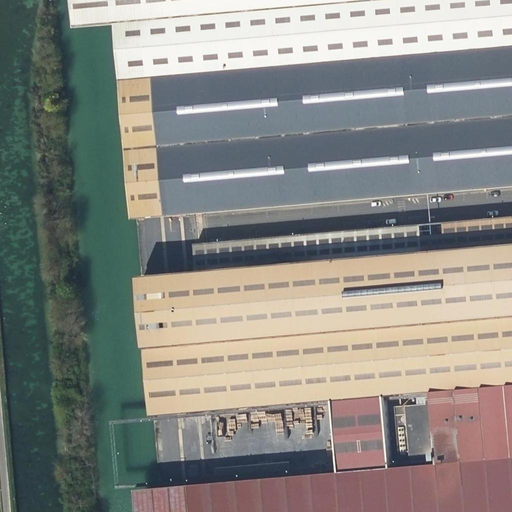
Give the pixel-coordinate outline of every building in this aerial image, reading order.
[(113,25),(110,0),(69,0),(72,28),(113,25)] [(131,219),(279,207),(349,201),(511,187),(511,0),(110,0),(113,25),(131,219)] [(303,476),(176,487),(177,511),(511,511),(511,218),(403,228),(282,239),(197,247),(199,273),(131,277),(145,417),(296,405),(415,394),(434,392),(435,402),(416,405),(411,405),(411,414),(415,455),(416,466),(303,476)] [(415,394),(416,405),(435,402),(434,392),(415,394)] [(404,456),(415,455),(411,414),(394,415),(397,448),(403,447),(404,456)] [(142,511),(177,511),(176,487),(140,490),(142,511)]
